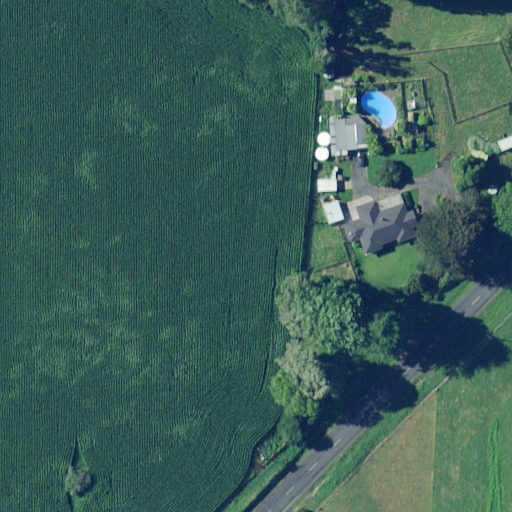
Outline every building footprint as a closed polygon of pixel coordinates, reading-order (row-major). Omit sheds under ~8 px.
[(366,149),(363,114),(334,117),(335,132),(337,152),(366,149)] [(321,147),(322,147),(323,147),(324,147),(326,146),(327,146),(328,145),(329,144),(330,143),(330,142),(330,140),(330,139),(330,138),(330,137),(329,135),(328,134),(327,133),(326,133),(325,132),(324,132),(322,132),(321,132),(320,132),(319,133),(318,134),(317,135),(316,136),(316,137),(315,138),(315,140),(315,141),(316,142),(316,143),(317,145),(318,145),(319,146),(321,147)] [(319,162),(320,162),(321,162),(323,162),(324,162),(325,161),(326,160),(327,159),(328,158),(328,157),(328,156),(329,154),(328,153),(328,152),(327,150),(327,149),(326,149),(324,148),(323,147),(322,147),(321,147),(319,147),(318,148),(317,148),(316,149),(315,150),(314,151),(314,152),(313,154),(313,155),(314,156),(314,157),(315,159),(315,160),(316,161),(317,161),(319,162)] [(488,156),(474,149),(470,157),(484,164),(488,156)] [(336,192),(336,179),(317,180),(317,192),(336,192)] [(342,220),(336,201),(322,206),(328,225),(342,220)] [(357,220),(353,221),(347,223),(354,242),(360,241),(363,250),(365,256),(385,250),(383,246),(396,242),(397,245),(417,238),(415,233),(413,227),(420,225),(415,209),(408,211),(406,204),(380,212),(376,201),(353,209),(357,220)]
